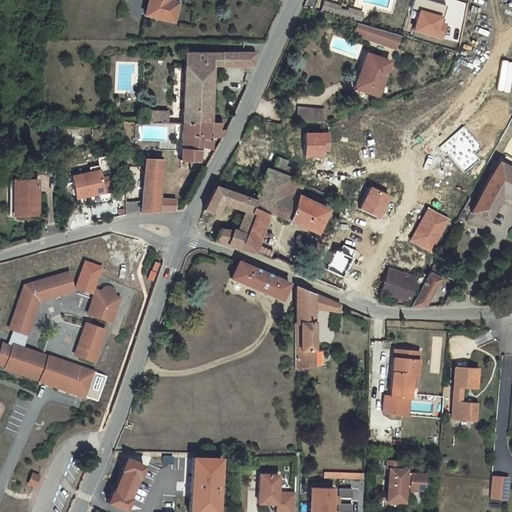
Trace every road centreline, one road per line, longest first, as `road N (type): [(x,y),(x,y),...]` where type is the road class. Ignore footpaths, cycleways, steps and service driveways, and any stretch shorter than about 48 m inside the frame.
road 1 (tertiary): [(80,511),(180,235)]
road 2 (tertiary): [(180,235),(294,0)]
road 3 (residential): [(355,303),(414,176),(394,164),(316,173)]
road 4 (tertiary): [(180,235),(355,303)]
road 5 (residential): [(0,254),(109,226),(180,235)]
road 6 (track): [(135,361),(163,373),(188,372),(246,352),(277,309)]
road 7 (tertiary): [(355,303),(377,312),(511,312)]
